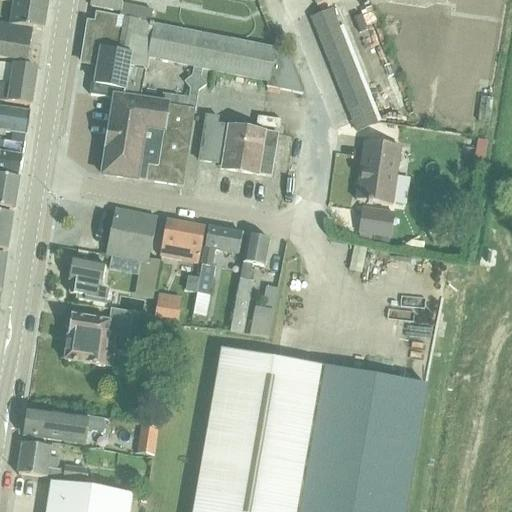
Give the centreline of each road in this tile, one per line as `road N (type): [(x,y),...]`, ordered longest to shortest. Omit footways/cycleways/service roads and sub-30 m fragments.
road 1 (residential): [(38,179),(279,222),(304,218),(320,198),(325,142),(272,0)]
road 2 (tertiary): [(0,429),(38,179)]
road 3 (tertiary): [(38,179),(68,0)]
